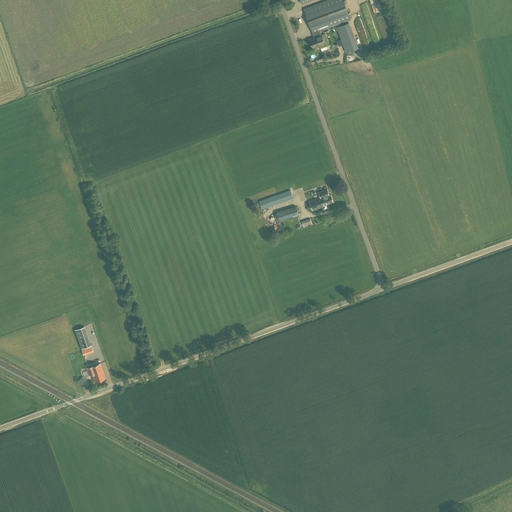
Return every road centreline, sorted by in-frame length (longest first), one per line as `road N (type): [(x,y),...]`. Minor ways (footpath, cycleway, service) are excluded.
road 1 (tertiary): [(0,428),(383,288)]
road 2 (unclassified): [(383,288),(280,0)]
road 3 (tertiary): [(383,288),(511,242)]
